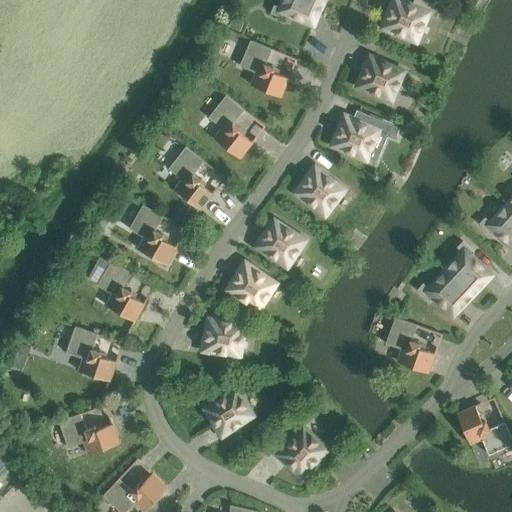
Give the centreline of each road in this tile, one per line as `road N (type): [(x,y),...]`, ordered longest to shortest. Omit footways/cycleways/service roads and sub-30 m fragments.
road 1 (residential): [(317,511),(219,473),(167,441),(149,401),(151,373),(231,234),(313,118),(367,0)]
road 2 (residential): [(448,391),(327,511)]
road 3 (residential): [(511,282),(448,391)]
